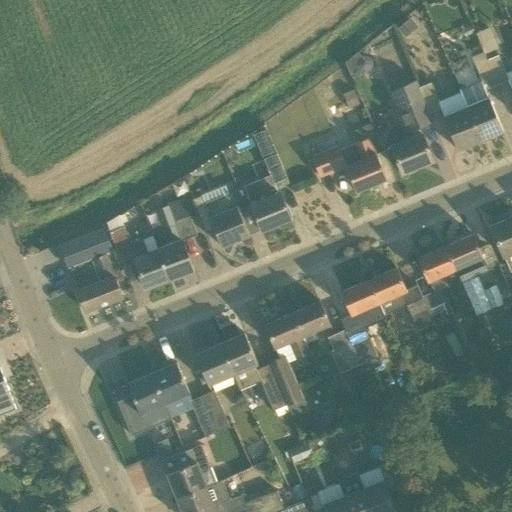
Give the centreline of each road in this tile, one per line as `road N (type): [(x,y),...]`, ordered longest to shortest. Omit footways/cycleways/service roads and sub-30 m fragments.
road 1 (residential): [(511,174),(53,359)]
road 2 (residential): [(125,511),(53,359)]
road 3 (unclassified): [(53,359),(0,232)]
